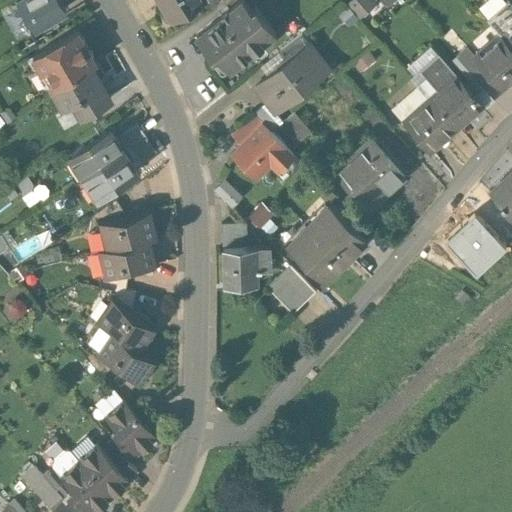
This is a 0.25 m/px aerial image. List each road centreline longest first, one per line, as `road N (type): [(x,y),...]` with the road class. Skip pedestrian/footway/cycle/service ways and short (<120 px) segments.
road 1 (tertiary): [(115,0),(188,145),(205,363),(201,432)]
road 2 (residential): [(201,432),(235,434),(257,418),(511,130)]
